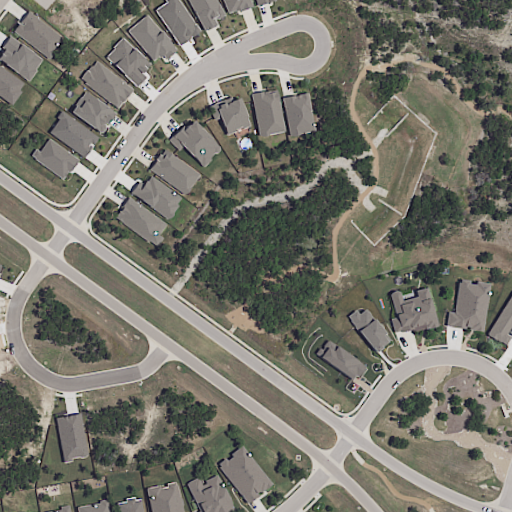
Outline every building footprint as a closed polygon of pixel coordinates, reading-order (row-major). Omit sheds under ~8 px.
[(186,0),(203,31),(215,25),(213,21),(223,15),(215,0),(186,0)] [(63,39),(27,11),(12,31),(48,59),(63,39)] [(175,50),(145,15),(126,31),(152,62),(160,55),(164,59),(175,50)] [(79,83),(119,107),(131,86),(92,62),(79,83)] [(276,90),(251,93),(257,136),(282,132),(276,90)] [(99,133),(114,113),(84,92),(69,112),(99,133)] [(314,131),(305,92),(280,98),(289,136),(314,131)] [(249,125),(237,95),(207,107),(213,121),(219,118),(225,135),(249,125)] [(178,151),(182,147),(201,167),(220,149),(190,119),(168,141),(178,151)] [(199,174),(163,149),(148,169),(184,195),(199,174)] [(181,199),(149,176),(144,184),(139,180),(129,193),(166,220),(181,199)] [(166,223),(127,198),(113,219),(156,247),(162,237),(158,235),(166,223)] [(487,283),(457,280),(453,313),(446,312),(445,327),(482,331),(487,283)] [(436,326),(425,287),(413,290),(415,297),(401,300),(398,291),(388,293),(395,317),(389,319),(393,334),(411,329),(412,332),(436,326)] [(511,339),(511,290),(487,335),(504,345),(508,337),(511,339)] [(245,503),(270,485),(241,446),(216,465),(245,503)] [(231,511),(233,511),(217,476),(200,483),(197,477),(185,483),(198,511),(197,511),(231,511)] [(149,511),(181,511),(176,483),(146,488),(149,511)] [(109,511),(108,502),(77,506),(77,511),(109,511)]
